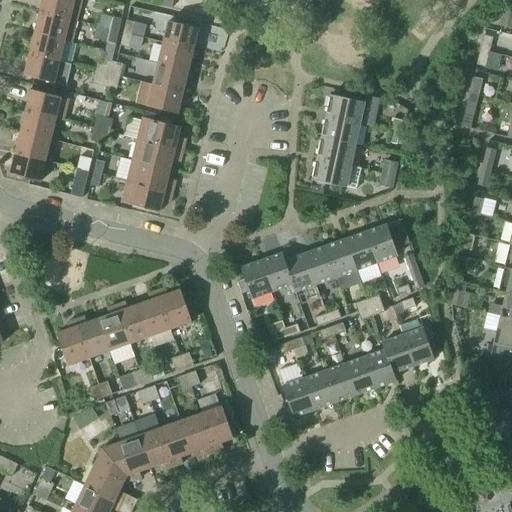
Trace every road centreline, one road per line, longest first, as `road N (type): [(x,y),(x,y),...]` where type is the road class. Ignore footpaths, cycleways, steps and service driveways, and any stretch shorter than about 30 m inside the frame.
road 1 (residential): [(269,455),(206,278),(187,250)]
road 2 (residential): [(0,385),(31,373),(41,345),(2,235),(6,205)]
road 3 (residential): [(187,250),(6,205)]
road 4 (residential): [(187,250),(220,217),(249,104)]
road 5 (residential): [(377,511),(511,421)]
road 6 (residential): [(178,511),(170,489),(269,455)]
road 7 (residential): [(269,455),(384,412)]
